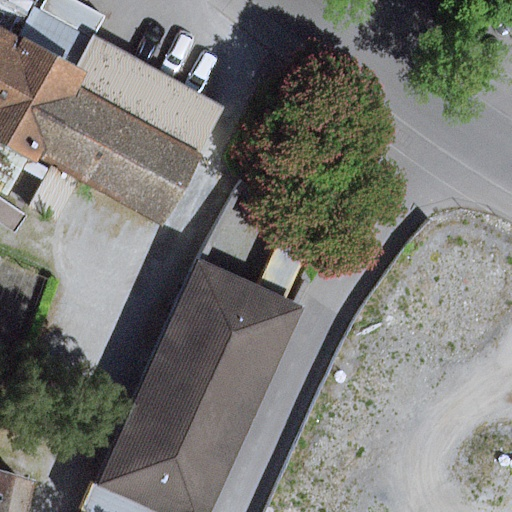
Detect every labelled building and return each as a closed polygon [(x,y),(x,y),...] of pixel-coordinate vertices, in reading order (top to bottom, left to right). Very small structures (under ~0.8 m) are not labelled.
[(0,139),(165,230),(227,115),(35,11),(20,39),(0,28),(0,139)] [(291,218),(257,294),(285,306),(319,231),(291,218)] [(203,267),(102,481),(170,510),(175,511),(210,511),(303,314),(285,306),(257,294),(203,267)] [(0,511),(30,511),(39,486),(0,474),(0,511)] [(169,511),(170,510),(102,481),(96,479),(83,511),(85,511),(169,511)]
